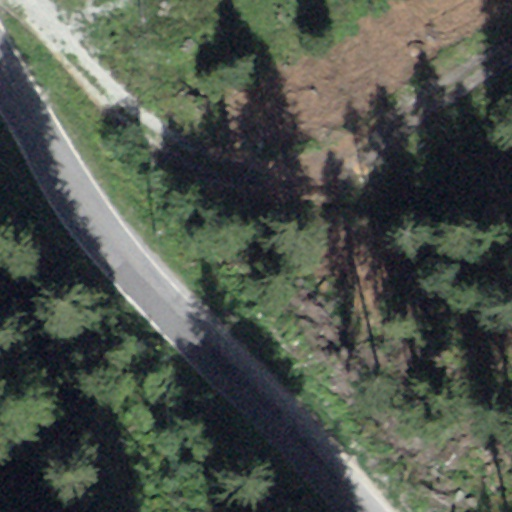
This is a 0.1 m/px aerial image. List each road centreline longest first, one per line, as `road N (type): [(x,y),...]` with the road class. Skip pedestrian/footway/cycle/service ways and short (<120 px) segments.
road 1 (track): [(511,41),(404,123),(349,152),(314,168),(259,170),(150,126),(28,0)]
road 2 (tertiary): [(0,64),(84,211),(365,511)]
